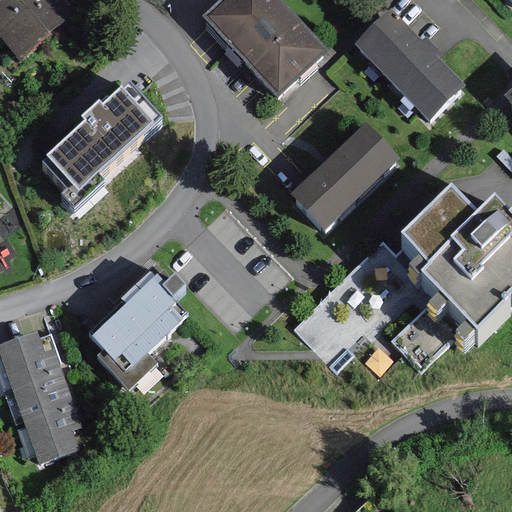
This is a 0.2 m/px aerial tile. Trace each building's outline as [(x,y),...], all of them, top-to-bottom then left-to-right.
[(55,0),(22,0),(0,19),(0,31),(21,57),(69,15),(55,0)] [(271,0),(232,0),(207,23),(277,102),(325,59),(271,0)] [(428,44),(423,49),(392,16),(357,49),(431,129),(466,96),(435,62),(440,57),(428,44)] [(129,89),(39,170),(64,198),(62,205),(75,219),(108,189),(102,182),(163,127),(129,89)] [(20,105),(3,104),(2,121),(20,121),(20,105)] [(321,235),(398,165),(368,132),(291,202),(321,235)] [(476,341),(481,346),(511,315),(511,230),(498,217),(482,233),(455,205),(398,260),(384,246),(295,333),(337,376),(356,358),(379,382),(403,359),(421,377),(455,344),(464,353),(476,341)] [(97,362),(129,396),(158,369),(148,359),(189,321),(174,304),(184,295),(173,283),(164,292),(155,281),(90,341),(104,356),(97,362)] [(1,352),(15,391),(59,375),(53,358),(44,362),(36,339),(1,352)] [(15,391),(28,426),(72,410),(59,375),(15,391)] [(79,428),(72,410),(28,426),(42,466),(77,453),(69,432),(79,428)]
